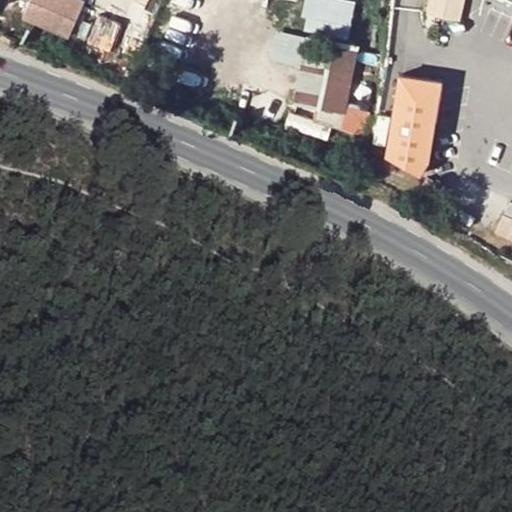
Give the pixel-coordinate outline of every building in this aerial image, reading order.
[(93,4),(84,0),(41,0),(33,19),(79,38),(93,4)] [(356,0),(303,0),(297,34),(348,44),(356,0)] [(427,0),(425,13),(457,20),(462,0),(427,0)] [(356,51),(304,41),(291,110),(343,120),(356,51)] [(400,81),(385,162),(427,170),(443,89),(400,81)]
